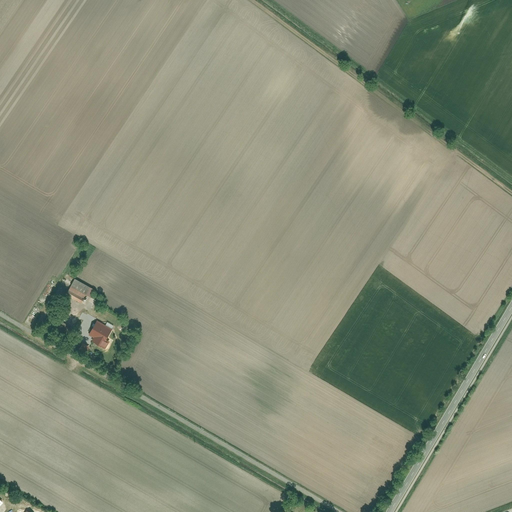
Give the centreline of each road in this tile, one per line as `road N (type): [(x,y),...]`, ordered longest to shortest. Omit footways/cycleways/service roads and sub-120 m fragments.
road 1 (track): [(0,314),(338,511)]
road 2 (secondary): [(390,511),(511,306)]
